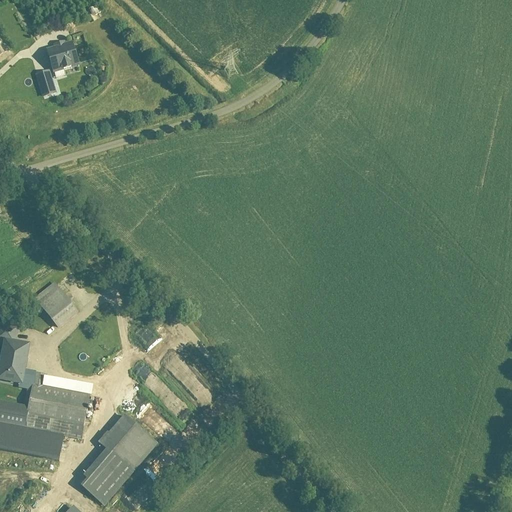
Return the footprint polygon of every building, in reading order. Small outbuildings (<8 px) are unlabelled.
[(76,48),(48,55),(54,78),(82,71),(76,48)] [(52,77),(38,80),(44,104),(58,100),(52,77)] [(55,326),(75,310),(59,289),(39,305),(55,326)] [(22,346),(0,342),(0,377),(10,379),(11,373),(15,385),(27,387),(19,424),(79,436),(87,377),(19,364),(22,346)] [(155,439),(121,409),(105,428),(95,420),(85,430),(100,444),(71,477),(100,502),(155,439)]
